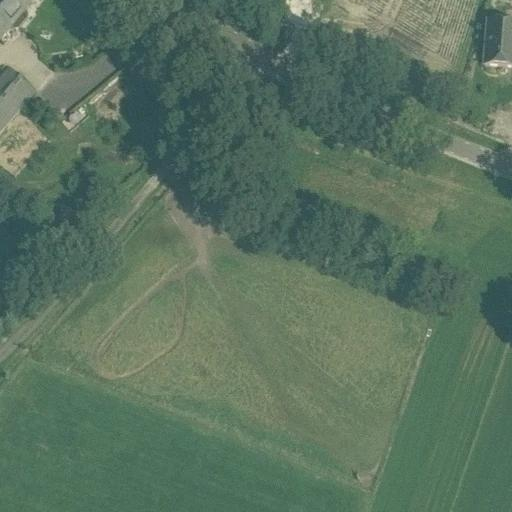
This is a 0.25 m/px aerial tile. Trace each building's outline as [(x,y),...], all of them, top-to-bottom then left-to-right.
[(30,0),(0,0),(0,43),(34,3),(30,0)] [(251,0),(276,14),(283,0),(251,0)] [(511,28),(489,27),(486,71),(511,72),(511,28)] [(0,136),(35,94),(8,71),(0,81),(0,136)] [(48,250),(5,288),(20,305),(62,265),(48,250)] [(0,286),(0,331),(23,310),(0,286)]
